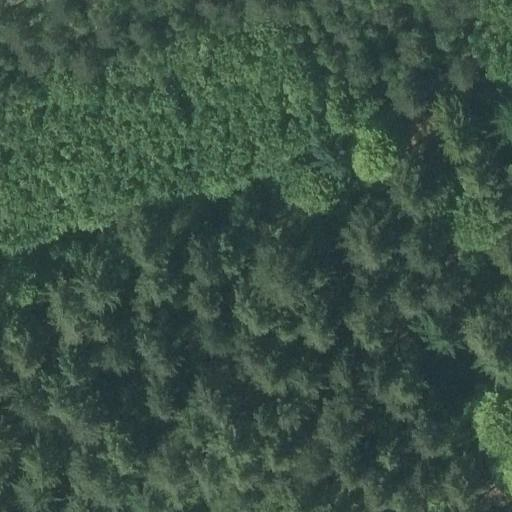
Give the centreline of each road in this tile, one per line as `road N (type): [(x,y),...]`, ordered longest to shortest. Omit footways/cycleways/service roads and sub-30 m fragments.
road 1 (track): [(0,237),(413,90)]
road 2 (track): [(413,90),(507,511)]
